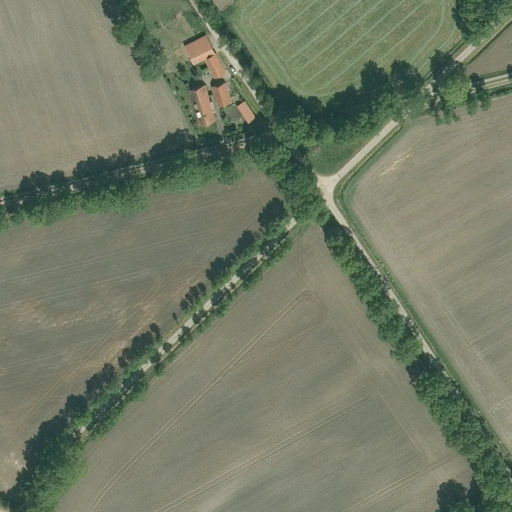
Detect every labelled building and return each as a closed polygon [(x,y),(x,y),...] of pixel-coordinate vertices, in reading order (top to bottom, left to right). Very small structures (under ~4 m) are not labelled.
[(194,63),(215,51),(205,35),(184,47),(194,63)] [(206,58),(215,77),(225,72),(216,53),(206,58)] [(218,105),(232,101),(226,82),(212,86),(218,105)] [(212,101),(210,101),(205,85),(190,89),(200,124),(215,119),(212,109),(214,109),(212,101)] [(237,106),(240,110),(248,123),(256,117),(245,100),(237,106)]
